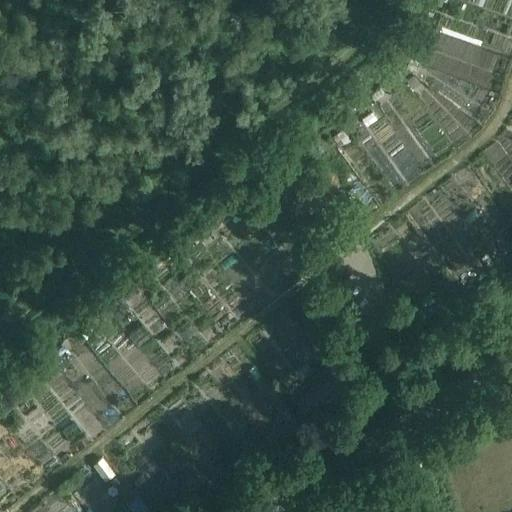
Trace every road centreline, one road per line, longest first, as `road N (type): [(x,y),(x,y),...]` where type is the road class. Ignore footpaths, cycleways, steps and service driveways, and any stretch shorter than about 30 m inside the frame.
road 1 (unknown): [(395,436),(347,243),(511,105)]
road 2 (tertiary): [(270,511),(511,366)]
